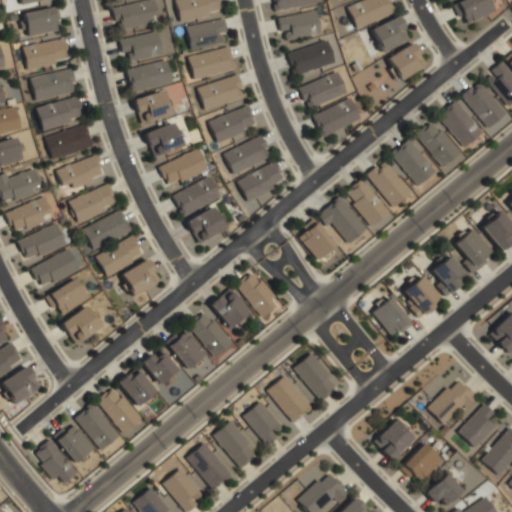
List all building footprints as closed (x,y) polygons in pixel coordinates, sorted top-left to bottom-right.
[(154,23),(151,0),(109,5),(112,28),(154,23)] [(172,0),(176,20),(218,13),(215,0),(172,0)] [(312,3),(311,0),(270,0),(272,10),(312,3)] [(358,0),(344,6),(354,29),(391,13),(385,0),(358,0)] [(459,25),(492,10),(487,0),(457,0),(449,4),(459,25)] [(54,7),(17,12),(20,35),(57,30),(54,7)] [(275,16),(278,38),(320,32),(317,9),(275,16)] [(406,39),(395,16),(368,29),(378,52),(406,39)] [(224,42),(220,19),(183,25),(186,48),(224,42)] [(158,54),(154,31),(115,37),(117,52),(125,50),(127,59),(158,54)] [(23,69),(66,61),(61,38),(19,47),(23,69)] [(330,63),(324,40),(284,51),(291,75),(330,63)] [(422,63),(408,43),(382,61),(396,81),(422,63)] [(225,47),(184,55),(190,79),(230,70),(225,47)] [(511,53),(503,61),(511,71),(511,53)] [(122,68),(126,91),(168,83),(163,59),(122,68)] [(511,98),(511,79),(499,62),(480,76),(502,106),(511,98)] [(31,101),(73,91),(68,68),(26,78),(31,101)] [(295,88),(304,109),(342,91),(332,71),(295,88)] [(193,87),(200,110),(240,98),(233,75),(193,87)] [(457,97),(434,116),(460,147),(480,131),(485,136),(507,119),(477,81),(457,97)] [(129,98),(136,122),(167,113),(160,89),(129,98)] [(33,106),(38,128),(80,119),(75,97),(33,106)] [(308,117),(319,137),(356,117),(345,97),(308,117)] [(252,127),(244,106),(204,121),(212,142),(252,127)] [(152,160),(180,148),(168,121),(140,133),(152,160)] [(455,150),(426,122),(411,138),(439,166),(455,150)] [(48,159),(89,146),(82,123),(41,136),(48,159)] [(0,164),(19,158),(12,136),(0,139),(0,164)] [(219,153),(229,174),(267,156),(257,136),(219,153)] [(387,154),(413,186),(431,171),(405,139),(387,154)] [(203,169),(194,149),(154,167),(163,187),(203,169)] [(60,190),(101,175),(93,154),(53,169),(60,190)] [(389,208),(407,193),(381,160),(363,175),(389,208)] [(281,181),(270,161),(233,182),(244,201),(281,181)] [(6,177),(4,172),(0,173),(0,201),(37,189),(31,169),(6,177)] [(168,195),(178,217),(216,198),(205,177),(168,195)] [(385,212),(359,179),(341,192),(367,226),(385,212)] [(64,200),(74,222),(114,204),(104,183),(64,200)] [(48,217),(41,196),(1,211),(8,232),(48,217)] [(362,229),(336,197),(317,213),(343,245),(362,229)] [(182,224),(196,245),(222,226),(207,206),(182,224)] [(127,232),(117,210),(79,227),(89,249),(127,232)] [(498,251),(511,239),(511,229),(496,211),(477,226),(498,251)] [(21,261),(62,243),(53,222),(12,240),(21,261)] [(315,261),(332,245),(311,222),(294,238),(315,261)] [(462,270),(484,267),(479,233),(457,237),(462,270)] [(92,255),(103,275),(140,256),(129,235),(92,255)] [(27,264),(34,285),(74,272),(67,250),(27,264)] [(156,281),(144,259),(116,274),(128,296),(156,281)] [(437,293),(460,288),(453,260),(430,265),(437,293)] [(231,287),(260,317),(276,300),(247,271),(231,287)] [(397,293),(416,317),(437,301),(419,276),(397,293)] [(84,297),(71,277),(41,296),(54,316),(84,297)] [(206,304),(224,329),(245,313),(227,288),(206,304)] [(368,310),(386,338),(406,324),(388,297),(368,310)] [(57,323),(71,343),(97,325),(83,304),(57,323)] [(228,340),(199,311),(183,327),(212,356),(228,340)] [(503,353),(511,344),(511,318),(506,312),(484,335),(503,353)] [(183,370),(202,356),(182,330),(163,344),(183,370)] [(174,367),(156,345),(137,360),(155,383),(174,367)] [(317,401),(334,386),(307,354),(289,368),(317,401)] [(0,380),(0,386),(11,403),(37,385),(23,365),(0,380)] [(114,384),(132,407),(151,391),(132,369),(114,384)] [(263,389),(287,423),(306,409),(282,375),(263,389)] [(471,396),(453,378),(423,408),(441,426),(471,396)] [(92,404),(121,432),(136,417),(107,388),(92,404)] [(238,416),(262,445),(280,431),(256,401),(238,416)] [(71,418),(96,450),(114,436),(89,404),(71,418)] [(470,449),(496,422),(480,405),(453,432),(470,449)] [(368,441),(387,460),(411,436),(392,417),(368,441)] [(251,458),(231,421),(211,432),(230,469),(251,458)] [(72,463),(89,447),(68,425),(51,441),(72,463)] [(480,464),(499,475),(511,453),(511,433),(502,428),(480,464)] [(72,473),(47,439),(29,453),(54,486),(72,473)] [(226,477),(201,442),(182,456),(207,491),(226,477)] [(396,467),(413,484),(438,459),(421,442),(396,467)] [(324,511),(337,498),(331,493),(338,485),(320,468),(293,497),(309,511),(324,511)] [(180,511),(182,511),(200,498),(176,469),(158,484),(180,511)] [(421,491),(436,510),(458,493),(444,474),(421,491)] [(169,511),(173,510),(164,497),(158,500),(150,487),(131,498),(139,511),(169,511)] [(454,511),(492,511),(482,495),(454,511)] [(364,511),(350,498),(336,511),(364,511)]
